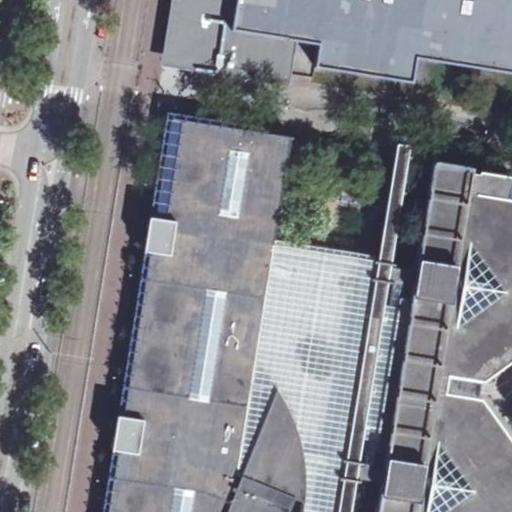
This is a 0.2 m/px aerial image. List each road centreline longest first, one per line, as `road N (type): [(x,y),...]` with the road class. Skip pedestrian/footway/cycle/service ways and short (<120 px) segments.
road 1 (secondary): [(6,511),(63,156)]
road 2 (secondary): [(39,151),(0,400)]
road 3 (secondary): [(63,156),(88,0)]
road 4 (secondary): [(64,0),(39,151)]
